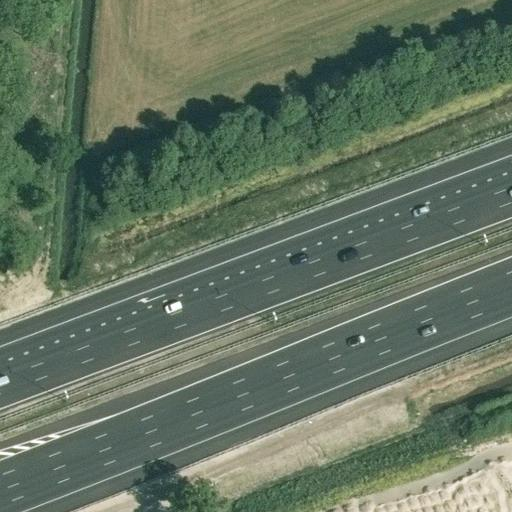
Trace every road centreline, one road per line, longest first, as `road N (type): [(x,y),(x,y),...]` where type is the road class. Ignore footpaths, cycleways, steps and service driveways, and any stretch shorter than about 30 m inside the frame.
road 1 (motorway): [(0,488),(511,287)]
road 2 (motorway): [(511,194),(0,385)]
